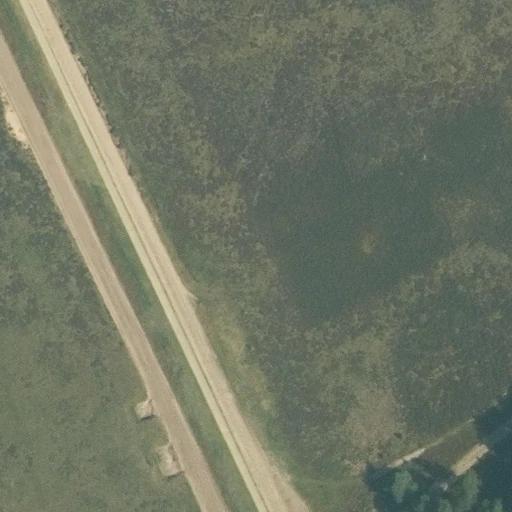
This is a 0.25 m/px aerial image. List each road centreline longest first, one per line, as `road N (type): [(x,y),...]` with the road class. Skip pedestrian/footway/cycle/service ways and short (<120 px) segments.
road 1 (track): [(276,511),(35,0)]
road 2 (track): [(214,511),(0,60)]
road 3 (track): [(406,511),(511,423)]
